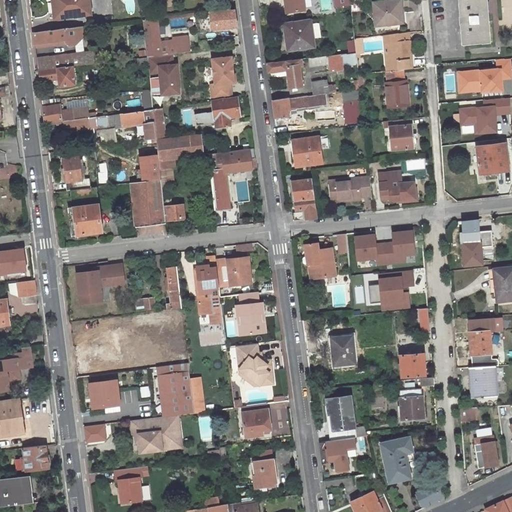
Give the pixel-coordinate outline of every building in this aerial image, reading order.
[(55,0),(58,15),(88,11),(86,0),(55,0)] [(286,0),(288,10),(306,8),(305,0),(286,0)] [(401,0),(374,0),(377,24),(404,22),(401,0)] [(486,0),(457,0),(461,43),(490,40),(486,0)] [(237,8),(210,11),(212,31),(239,28),(237,8)] [(171,53),(175,52),(190,51),(188,36),(174,38),(174,41),(160,43),(156,17),(144,18),(146,44),(148,56),(171,53)] [(287,33),(290,58),(298,58),(307,57),(317,55),(314,38),(322,36),(319,22),(312,23),(311,19),(288,22),(290,33),(287,33)] [(35,46),(66,42),(69,44),(75,43),(83,36),(82,26),(71,27),(33,32),(34,42),(35,46)] [(412,52),(410,30),(402,31),(397,32),(400,67),(410,66),(409,52),(412,52)] [(196,34),(198,50),(206,49),(204,34),(196,34)] [(38,69),(72,65),(87,63),(96,62),(94,51),(36,59),(38,69)] [(342,63),(357,61),(356,51),(350,52),(341,53),(342,63)] [(171,53),(148,56),(149,72),(159,71),(162,93),(180,91),(176,63),(172,63),(171,53)] [(317,55),(307,57),(308,65),(329,63),(330,70),(343,68),(342,63),(341,53),(317,55)] [(231,56),(212,58),(215,83),(210,83),(212,99),(232,97),(230,81),(234,81),(231,56)] [(495,59),(496,68),(502,68),(503,80),(511,79),(511,65),(511,57),(495,59)] [(272,76),(289,74),(291,87),(302,85),(298,58),(290,58),(267,61),(269,71),(271,70),(272,76)] [(72,65),(38,69),(39,81),(57,79),(59,85),(74,83),(72,65)] [(384,83),(387,107),(409,105),(407,80),(403,81),(402,68),(401,68),(386,70),(387,82),(384,83)] [(496,68),(479,69),(481,92),(481,94),(504,92),(503,80),(502,68),(496,68)] [(479,69),(456,71),(458,93),(481,92),(479,69)] [(328,78),(313,81),(314,93),(324,92),(336,90),(335,86),(332,85),(332,83),(328,83),(328,78)] [(360,120),(356,88),(350,89),(348,89),(341,90),(345,122),(360,120)] [(314,93),(272,98),(275,116),(293,113),(292,110),(298,109),(298,106),(325,102),(324,92),(314,93)] [(232,97),(212,99),(214,110),(195,113),(196,124),(215,121),(216,124),(230,122),(229,114),(239,113),(237,96),(232,97)] [(59,97),(41,100),(44,123),(59,121),(63,120),(89,116),(87,106),(60,109),(59,97)] [(482,100),(483,106),(495,105),(496,115),(511,113),(510,98),(482,100)] [(483,106),(459,108),(460,126),(474,125),(475,134),(497,133),(496,115),(495,105),(483,106)] [(153,107),(156,131),(165,130),(162,106),(153,107)] [(125,124),(144,122),(146,139),(156,138),(156,131),(153,107),(123,111),(125,124)] [(89,116),(63,120),(64,124),(65,130),(95,125),(96,129),(106,127),(104,114),(89,116)] [(392,148),(413,146),(411,117),(383,120),(384,126),(390,126),(392,148)] [(203,153),(200,132),(190,133),(193,155),(203,153)] [(175,157),(193,155),(190,133),(183,134),(166,136),(156,138),(159,159),(175,157)] [(319,136),(291,139),(294,163),(298,163),(299,165),(323,162),(319,136)] [(505,141),(476,145),(479,175),(490,174),(491,176),(497,175),(496,169),(507,168),(505,141)] [(254,147),(207,153),(214,209),(228,207),(224,171),(252,167),(252,166),(256,165),(254,147)] [(173,184),(172,167),(176,166),(175,157),(159,159),(159,163),(160,172),(160,176),(160,177),(161,186),(173,184)] [(80,179),(78,158),(62,160),(66,190),(69,189),(88,187),(87,178),(80,179)] [(398,170),(377,173),(380,192),(381,198),(390,197),(390,199),(397,198),(414,196),(412,186),(411,181),(399,182),(398,170)] [(331,201),(361,198),(361,195),(371,194),(369,175),(329,180),(331,201)] [(128,182),(133,226),(165,223),(165,220),(163,205),(161,186),(160,177),(128,182)] [(293,180),(295,200),(296,208),(305,207),(305,210),(292,211),(293,219),(316,216),(314,197),(311,178),(293,180)] [(70,198),(96,195),(95,186),(88,187),(69,189),(70,198)] [(397,198),(397,201),(416,198),(415,186),(412,186),(414,196),(397,198)] [(98,203),(68,208),(72,235),(75,239),(90,237),(90,232),(101,230),(98,203)] [(184,217),(182,203),(163,205),(165,220),(184,217)] [(481,249),(481,246),(493,245),(492,228),(463,230),(463,241),(465,262),(482,261),(481,249)] [(336,234),(338,252),(348,250),(346,232),(336,234)] [(260,241),(244,244),(245,251),(262,249),(260,241)] [(317,243),(305,244),(308,263),(309,263),(311,277),(334,274),(330,251),(319,253),(317,243)] [(0,275),(27,272),(24,247),(0,249),(0,275)] [(388,254),(359,258),(362,287),(391,284),(388,254)] [(243,257),(215,261),(216,267),(218,287),(247,283),(243,257)] [(92,270),(76,273),(80,303),(102,300),(100,285),(123,282),(121,263),(97,266),(97,270),(92,270)] [(511,263),(493,266),(494,276),(495,285),(498,285),(499,294),(499,298),(511,296),(511,263)] [(218,287),(216,267),(209,268),(209,265),(198,267),(198,268),(195,269),(196,276),(199,276),(201,290),(201,292),(218,290),(218,287)] [(179,266),(165,267),(167,309),(181,309),(179,266)] [(488,295),(499,294),(498,285),(495,285),(494,276),(487,277),(488,295)] [(35,278),(18,281),(11,281),(12,291),(18,294),(20,294),(20,295),(36,293),(35,278)] [(262,321),(261,312),(264,312),(263,301),(259,301),(258,292),(238,294),(239,303),(236,304),(238,315),(241,314),(242,325),(250,331),(250,333),(266,332),(265,320),(262,321)] [(137,312),(157,309),(155,297),(136,300),(137,312)] [(6,299),(0,299),(0,323),(9,323),(6,299)] [(429,330),(428,307),(428,306),(420,307),(420,311),(422,330),(429,330)] [(250,331),(242,325),(241,314),(238,315),(240,334),(250,333),(250,331)] [(470,330),(472,365),(495,363),(498,363),(497,357),(492,357),(490,332),(493,331),(492,325),(487,326),(487,328),(470,330)] [(209,328),(212,348),(226,346),(223,326),(209,328)] [(399,340),(412,339),(411,331),(398,332),(399,340)] [(331,336),(333,363),(354,361),(352,333),(331,336)] [(239,368),(259,384),(273,382),(271,362),(266,362),(259,357),(259,352),(258,343),(236,345),(239,368)] [(29,346),(0,349),(0,391),(1,391),(1,388),(8,379),(15,378),(19,372),(18,368),(31,366),(29,346)] [(400,353),(402,378),(404,378),(420,376),(425,376),(423,351),(400,353)] [(266,359),(262,356),(261,352),(259,352),(259,357),(266,362),(271,362),(271,359),(266,359)] [(195,411),(188,361),(158,365),(164,415),(176,413),(195,411)] [(497,394),(495,363),(472,365),(474,395),(497,394)] [(259,384),(239,368),(240,374),(253,385),(259,384)] [(425,376),(420,376),(421,384),(433,383),(433,375),(425,376)] [(402,417),(422,416),(420,385),(405,386),(404,378),(402,378),(399,379),(402,417)] [(118,379),(88,383),(91,411),(122,407),(118,379)] [(354,427),(349,395),(327,398),(329,414),(331,414),(335,438),(341,437),(343,437),(366,433),(365,429),(364,426),(354,427)] [(20,421),(17,398),(0,400),(0,435),(25,432),(24,421),(20,421)] [(241,413),(244,436),(262,434),(261,430),(270,429),(268,409),(267,409),(265,402),(242,405),(243,412),(241,413)] [(475,405),(460,405),(460,418),(476,417),(475,405)] [(131,434),(137,433),(140,451),(161,448),(171,447),(170,439),(179,438),(176,413),(164,415),(129,419),(131,434)] [(108,440),(105,424),(84,427),(86,443),(108,440)] [(497,462),(493,433),(476,435),(477,441),(474,441),(477,458),(484,457),(485,463),(497,462)] [(407,459),(406,450),(413,449),(410,435),(381,442),(386,467),(408,461),(407,459)] [(335,438),(319,441),(321,460),(335,458),(336,468),(348,466),(343,437),(341,437),(335,438)] [(170,439),(171,447),(181,446),(179,438),(170,439)] [(25,470),(48,467),(45,444),(22,447),(25,470)] [(406,450),(407,459),(415,457),(413,449),(406,450)] [(274,457),(255,460),(257,473),(254,473),(255,488),(277,484),(274,457)] [(389,480),(411,475),(408,461),(386,467),(389,480)] [(119,479),(122,501),(142,499),(139,477),(142,477),(141,466),(140,466),(115,469),(116,480),(119,479)] [(353,481),(378,477),(375,470),(372,470),(352,473),(353,481)] [(0,505),(26,502),(22,475),(0,477),(0,505)] [(22,475),(26,502),(30,502),(27,475),(26,475),(22,475)] [(440,480),(415,492),(421,504),(442,494),(440,480)] [(393,511),(381,485),(350,499),(356,511),(370,511),(381,507),(383,511),(393,511)] [(488,511),(511,511),(511,495),(486,508),(488,511)] [(249,506),(240,508),(239,502),(227,503),(227,511),(258,511),(257,502),(249,503),(249,506)] [(224,507),(214,508),(214,511),(227,511),(227,503),(224,504),(224,507)]
